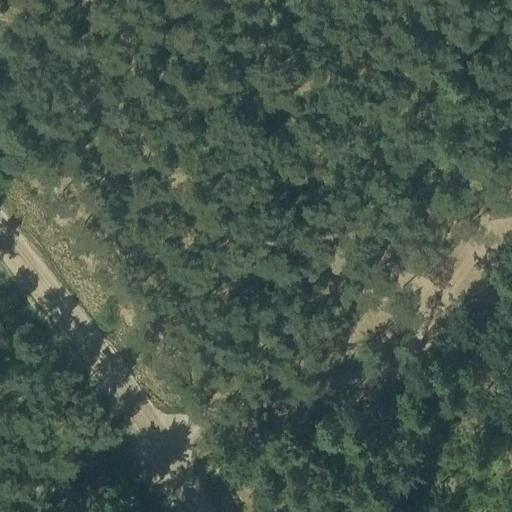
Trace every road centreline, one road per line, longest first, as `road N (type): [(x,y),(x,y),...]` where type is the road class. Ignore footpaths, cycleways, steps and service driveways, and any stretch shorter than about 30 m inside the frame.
road 1 (track): [(76,511),(190,430),(309,394),(400,354),(511,228)]
road 2 (track): [(177,511),(0,230)]
